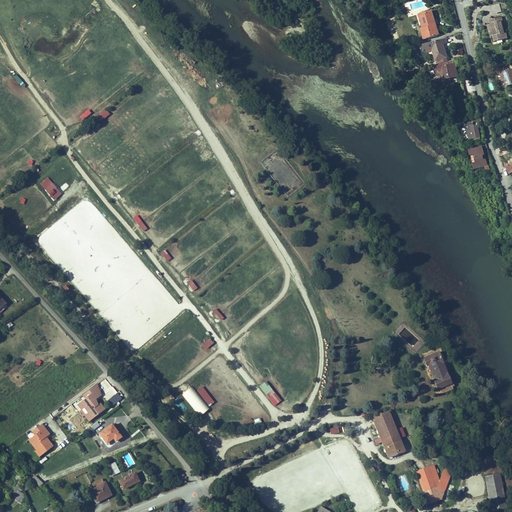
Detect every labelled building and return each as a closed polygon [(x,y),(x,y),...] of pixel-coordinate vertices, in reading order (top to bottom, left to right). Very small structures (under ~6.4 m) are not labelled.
[(434,20),(431,11),(418,15),(422,28),(424,33),(425,32),(427,38),(437,36),(434,25),(431,25),(430,21),(434,20)] [(501,17),(491,19),(492,23),(490,24),(493,36),(491,37),(492,42),(506,39),(505,33),(504,34),(502,28),(501,25),(503,24),(501,17)] [(434,20),(430,21),(431,25),(434,25),(437,36),(439,36),(434,20)] [(446,42),(445,38),(423,45),(425,52),(432,50),(437,64),(447,61),(442,44),(446,42)] [(449,65),(447,61),(437,64),(436,64),(437,66),(438,66),(439,68),(438,69),(441,80),(457,76),(455,70),(453,64),(449,65)] [(511,70),(511,69),(499,73),(501,77),(503,76),(506,86),(511,84),(511,70)] [(16,75),(13,77),(22,88),(25,85),(16,75)] [(42,95),(48,103),(52,100),(46,92),(42,95)] [(477,125),(470,126),(471,130),(471,134),(475,134),(476,138),(480,137),(477,125)] [(475,134),(471,134),(471,130),(467,131),(469,139),(476,138),(475,134)] [(481,147),(469,150),(470,155),(473,154),(476,163),(473,164),(474,169),(484,166),(486,170),(489,169),(487,165),(481,147)] [(91,161),(88,164),(98,175),(101,172),(91,161)] [(137,215),(133,218),(137,224),(141,221),(137,215)] [(141,222),(137,225),(143,232),(146,230),(141,222)] [(189,289),(193,286),(189,281),(185,284),(189,289)] [(427,371),(428,371),(432,382),(434,381),(432,377),(434,373),(439,372),(442,379),(446,378),(444,372),(448,370),(446,364),(445,363),(441,365),(438,358),(424,363),(427,371)] [(434,381),(432,382),(436,391),(438,391),(441,397),(451,393),(449,387),(446,378),(442,379),(439,372),(434,373),(432,377),(434,381)] [(259,387),(267,398),(271,395),(262,384),(259,387)] [(102,397),(97,385),(82,396),(85,400),(77,406),(81,411),(78,413),(82,419),(84,417),(89,423),(106,411),(100,403),(98,405),(96,401),(102,397)] [(201,417),(210,409),(191,387),(182,395),(201,417)] [(274,406),(278,403),(272,395),(268,398),(274,406)] [(174,402),(183,412),(188,408),(178,398),(174,402)] [(379,418),(378,417),(371,420),(386,461),(402,455),(388,415),(379,418)] [(38,431),(40,435),(38,437),(33,440),(41,449),(39,450),(44,457),(57,447),(53,440),(49,443),(47,440),(54,434),(46,424),(38,431)] [(125,439),(115,427),(102,437),(110,446),(118,441),(120,443),(125,439)] [(110,465),(114,475),(123,471),(120,463),(115,465),(114,463),(110,465)] [(439,480),(434,466),(420,471),(427,490),(425,490),(429,504),(442,500),(454,469),(447,466),(442,481),(439,480)] [(419,500),(425,498),(423,491),(422,488),(416,472),(415,468),(409,470),(419,500)] [(422,488),(423,491),(425,490),(427,490),(420,471),(416,472),(422,488)] [(139,472),(132,475),(134,480),(136,479),(138,483),(142,481),(139,472)] [(31,479),(39,487),(43,484),(34,475),(31,479)] [(132,475),(122,479),(126,487),(138,483),(136,479),(134,480),(132,475)] [(97,487),(95,489),(98,496),(104,493),(107,499),(114,495),(108,483),(107,483),(105,479),(96,483),(97,487)] [(501,511),(496,480),(483,482),(487,511),(501,511)] [(21,489),(19,486),(14,495),(16,496),(15,497),(15,498),(15,499),(18,502),(19,502),(23,497),(22,493),(20,491),(21,489)] [(107,499),(104,493),(98,496),(101,501),(107,499)]
